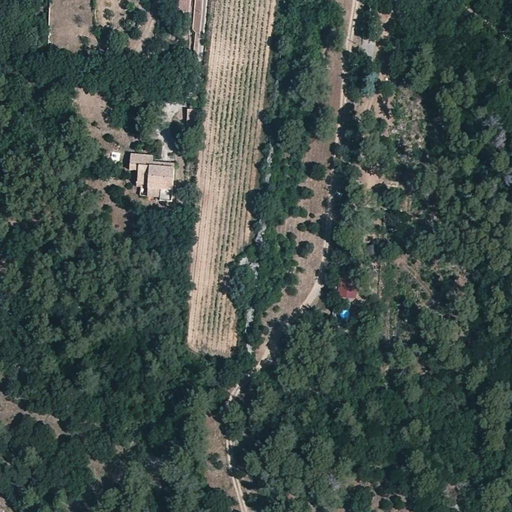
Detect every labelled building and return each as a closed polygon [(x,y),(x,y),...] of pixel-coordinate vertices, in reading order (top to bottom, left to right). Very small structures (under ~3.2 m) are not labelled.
[(200,128),(201,111),(188,111),(186,127),(200,128)] [(149,185),(148,190),(161,191),(161,199),(160,202),(173,202),(175,169),(153,167),(154,157),(131,155),(129,171),(138,171),(137,184),(149,185)] [(161,191),(148,190),(148,198),(161,199),(161,191)] [(370,260),(380,257),(376,245),(367,248),(370,260)] [(339,297),(354,299),(358,271),(343,269),(339,297)]
